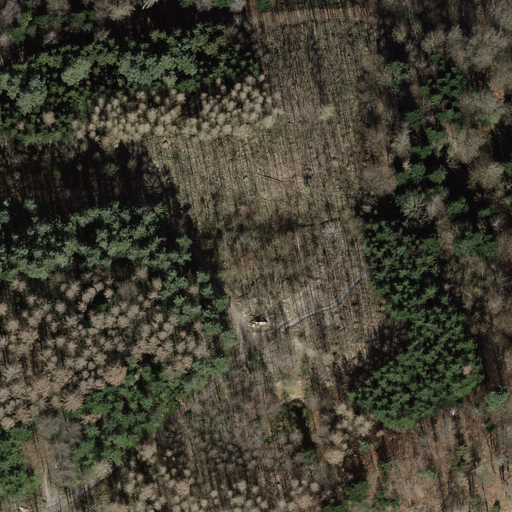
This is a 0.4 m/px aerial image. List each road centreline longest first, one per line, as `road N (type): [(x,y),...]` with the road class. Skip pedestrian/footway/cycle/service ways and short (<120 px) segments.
road 1 (track): [(0,70),(208,22),(340,19)]
road 2 (track): [(50,511),(218,383),(246,343)]
road 3 (track): [(68,195),(144,198),(188,237),(246,343)]
